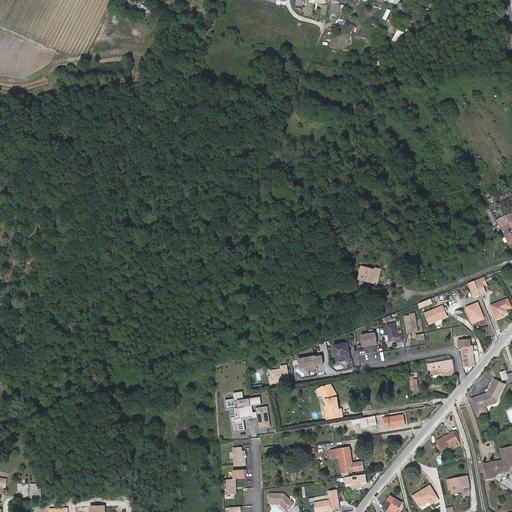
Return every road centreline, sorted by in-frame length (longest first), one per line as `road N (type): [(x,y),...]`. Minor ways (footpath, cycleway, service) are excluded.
road 1 (residential): [(359,511),(462,389)]
road 2 (unclassified): [(365,365),(455,351),(462,389)]
